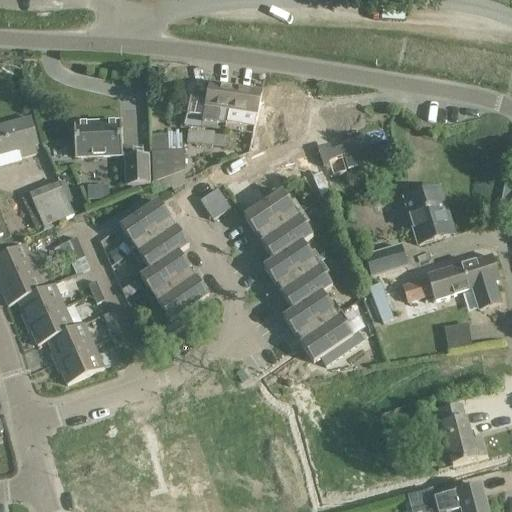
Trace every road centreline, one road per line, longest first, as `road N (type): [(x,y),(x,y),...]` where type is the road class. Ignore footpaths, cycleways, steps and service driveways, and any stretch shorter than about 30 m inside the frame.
road 1 (tertiary): [(511,112),(470,97),(187,49),(0,40)]
road 2 (residential): [(21,420),(152,387),(235,339),(235,300),(182,202)]
